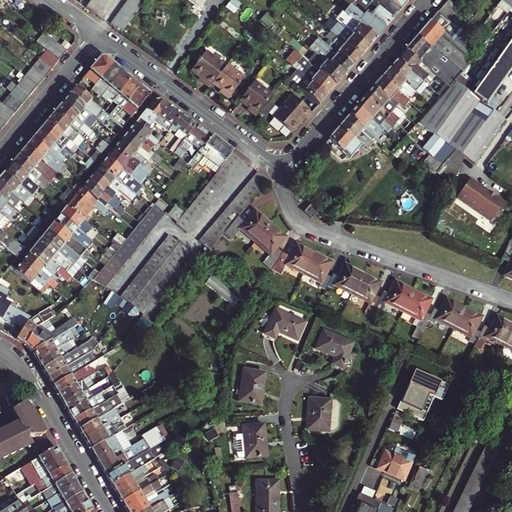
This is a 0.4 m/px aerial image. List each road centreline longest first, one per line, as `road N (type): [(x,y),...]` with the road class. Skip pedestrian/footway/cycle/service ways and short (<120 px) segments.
road 1 (residential): [(279,160),(285,199),(303,224),(511,300)]
road 2 (residential): [(430,0),(294,153),(279,160)]
road 3 (residential): [(279,160),(98,33)]
road 4 (residential): [(0,350),(28,374),(110,511)]
road 5 (residential): [(0,154),(98,33)]
road 6 (residential): [(300,511),(284,409),(292,382)]
